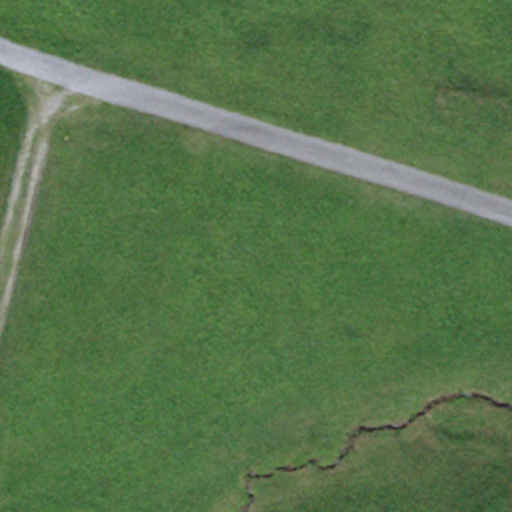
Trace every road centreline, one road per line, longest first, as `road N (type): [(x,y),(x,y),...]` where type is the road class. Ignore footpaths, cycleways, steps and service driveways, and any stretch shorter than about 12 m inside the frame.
road 1 (track): [(511,214),(63,70)]
road 2 (track): [(63,70),(0,272)]
